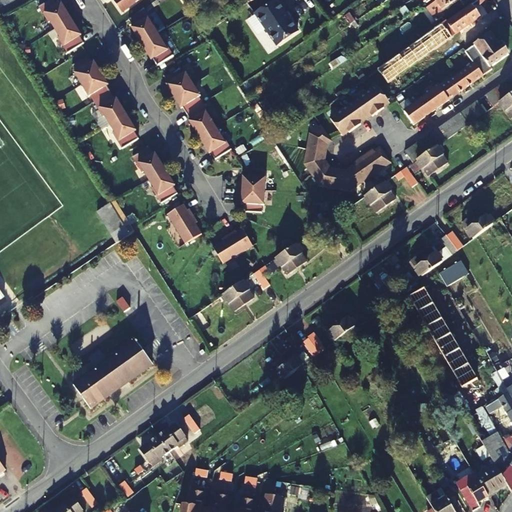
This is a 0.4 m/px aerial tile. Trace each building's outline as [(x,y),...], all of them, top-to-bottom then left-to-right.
[(60,5),(57,0),(52,0),(40,8),(49,23),(50,22),(55,30),(72,20),(62,3),(60,5)] [(138,0),(111,0),(120,13),(138,0)] [(464,7),(458,0),(437,0),(426,9),(436,23),(441,19),(443,21),(464,7)] [(277,47),(298,32),(276,1),(255,15),(277,47)] [(441,25),(450,38),(478,18),(471,8),(451,22),(449,20),(441,25)] [(153,26),(143,10),(127,21),(132,28),(130,29),(140,45),(157,34),(152,27),(153,26)] [(331,23),(323,10),(306,22),(315,34),(331,23)] [(355,22),(349,14),(344,17),(350,26),(351,25),(355,22)] [(82,36),(72,20),(55,30),(60,38),(59,39),(68,54),(80,47),(84,44),(80,37),(82,36)] [(378,70),(387,84),(451,39),(450,38),(441,25),(435,30),(421,40),(378,70)] [(435,30),(431,25),(417,35),(421,40),(435,30)] [(162,42),(157,34),(140,45),(151,61),(153,60),(157,67),(159,65),(173,56),(163,41),(162,42)] [(439,87),(404,112),(412,125),(491,71),(490,68),(508,56),(503,48),(502,48),(501,45),(498,47),(490,35),(489,36),(485,35),(482,37),(481,41),(464,53),(473,65),(440,89),(439,87)] [(92,63),(89,57),(87,58),(73,66),(77,73),(75,74),(82,86),(102,74),(95,62),(92,63)] [(173,97),(193,84),(186,72),(184,74),(180,67),(166,76),(164,77),(168,83),(166,85),(173,97)] [(109,86),(102,74),(82,86),(90,98),(91,97),(95,103),(111,93),(108,87),(109,86)] [(511,77),(485,96),(493,108),(499,103),(511,94),(511,77)] [(200,96),(193,84),(173,97),(181,109),(183,108),(187,114),(190,111),(203,104),(199,97),(200,96)] [(377,86),(329,118),(337,130),(384,96),(377,86)] [(416,103),(412,96),(415,94),(411,87),(396,95),(403,110),(416,103)] [(116,100),(111,93),(95,103),(104,119),(106,118),(110,125),(127,115),(117,99),(116,100)] [(511,94),(499,103),(511,120),(511,118),(511,94)] [(371,116),(383,108),(382,107),(388,103),(384,96),(337,130),(341,135),(347,131),(348,132),(360,124),(359,123),(371,115),(371,116)] [(476,102),(460,114),(468,125),(485,114),(476,102)] [(212,119),(203,104),(190,111),(187,114),(191,121),(189,122),(199,138),(216,127),(211,120),(212,119)] [(460,114),(404,152),(412,163),(468,125),(460,114)] [(137,132),(127,115),(110,125),(115,133),(114,134),(123,150),(136,142),(138,141),(140,140),(135,133),(137,132)] [(468,125),(472,130),(477,126),(473,122),(468,125)] [(221,135),(216,127),(199,138),(209,154),(211,153),(216,160),(232,150),(222,134),(221,135)] [(307,151),(327,137),(320,127),(310,134),(307,151)] [(329,169),(324,161),(327,143),(330,142),(327,137),(307,151),(304,165),(320,187),(351,192),(391,164),(380,148),(372,154),(370,152),(357,161),(359,163),(350,169),(351,170),(348,172),(329,169)] [(427,178),(448,163),(437,147),(416,162),(427,178)] [(154,155),(150,148),(145,151),(134,158),(143,173),(145,173),(149,180),(166,170),(156,154),(154,155)] [(243,191),(266,192),(267,177),(264,177),(265,170),(246,169),(246,176),(243,176),(243,191)] [(412,188),(416,184),(406,169),(400,173),(404,178),(412,188)] [(176,187),(166,170),(149,180),(154,188),(153,189),(162,205),(175,197),(177,196),(178,195),(174,188),(176,187)] [(397,181),(404,178),(400,173),(394,177),(397,181)] [(383,185),(364,198),(376,215),(396,201),(384,184),(383,185)] [(266,206),(266,192),(243,191),(242,205),(245,205),(245,213),(263,213),(264,206),(266,206)] [(103,221),(117,243),(135,231),(116,200),(97,212),(103,221)] [(188,211),(185,206),(184,206),(168,216),(186,245),(203,235),(199,228),(197,228),(195,226),(199,223),(191,210),(188,211)] [(481,209),(461,223),(473,240),(492,225),(481,209)] [(342,229),(347,226),(340,216),(335,220),(342,229)] [(336,230),(331,223),(321,230),(329,241),(335,237),(332,233),(336,230)] [(224,265),(254,247),(244,230),(238,234),(237,232),(223,240),(225,244),(223,245),(221,244),(214,249),(224,265)] [(446,237),(457,251),(462,248),(451,234),(446,237)] [(455,253),(457,251),(446,237),(440,241),(451,256),(455,253)] [(287,276),(307,262),(295,246),(275,260),(287,276)] [(430,248),(410,262),(421,278),(434,268),(441,263),(430,248)] [(441,263),(434,268),(444,285),(466,272),(455,253),(451,256),(441,263)] [(257,280),(263,276),(259,271),(254,275),(257,280)] [(235,313),(254,299),(243,283),(223,296),(235,313)] [(379,292),(387,302),(392,298),(385,288),(379,292)] [(427,290),(412,294),(421,324),(436,320),(427,290)] [(378,293),(373,296),(380,306),(385,302),(378,293)] [(335,342),(355,327),(343,311),(323,326),(335,342)] [(307,337),(309,338),(320,353),(325,350),(313,333),(307,337)] [(318,354),(320,353),(309,338),(303,342),(314,358),(318,354)] [(108,360),(100,350),(90,357),(97,368),(74,385),(91,409),(153,365),(136,340),(108,360)] [(292,349),(272,364),(284,380),(301,367),(304,365),(292,349)] [(507,394),(506,392),(498,397),(499,399),(498,401),(511,424),(511,448),(508,454),(496,433),(490,437),(475,411),(466,416),(482,444),(495,466),(506,485),(511,493),(511,491),(511,399),(509,394),(507,394)] [(489,435),(496,431),(483,407),(476,411),(489,435)] [(190,416),(184,419),(194,434),(200,430),(190,416)] [(158,438),(170,453),(178,447),(180,449),(188,443),(176,425),(158,438)] [(158,438),(142,449),(154,467),(163,461),(162,459),(170,453),(158,438)] [(457,446),(454,442),(435,453),(438,458),(457,446)] [(430,453),(426,455),(431,464),(429,465),(436,477),(435,478),(442,488),(448,484),(431,456),(430,453)] [(144,472),(141,466),(135,470),(138,476),(144,472)] [(506,485),(495,466),(476,477),(487,497),(506,485)] [(480,507),(478,504),(488,498),(487,497),(476,477),(473,473),(455,484),(472,511),(480,507)] [(128,497),(134,492),(126,481),(120,486),(128,497)] [(192,506),(184,505),(182,511),(195,511),(200,487),(193,486),(192,491),(191,491),(190,500),(192,503),(192,506)] [(207,489),(200,487),(195,511),(208,511),(209,509),(202,508),(203,505),(205,503),(207,494),(206,493),(207,489)] [(208,511),(221,511),(224,492),(217,491),(216,496),(216,495),(214,504),(216,508),(216,510),(209,509),(208,511)] [(333,511),(370,511),(371,502),(365,502),(364,491),(333,492),(333,511)] [(232,493),(224,492),(221,511),(226,511),(227,509),(230,507),(231,498),(232,493)] [(434,511),(454,511),(446,497),(440,501),(436,493),(426,499),(434,511)] [(241,511),(246,511),(249,495),(242,494),(241,499),(239,508),(241,511)] [(97,495),(91,499),(99,511),(105,507),(97,495)] [(257,496),(249,495),(246,511),(252,511),(255,510),(256,501),(257,496)] [(271,511),(274,496),(267,495),(263,511),(271,511)] [(163,509),(158,496),(151,499),(157,511),(163,509)] [(271,511),(279,511),(282,497),(274,496),(271,511)] [(56,511),(82,511),(74,499),(56,511)]
